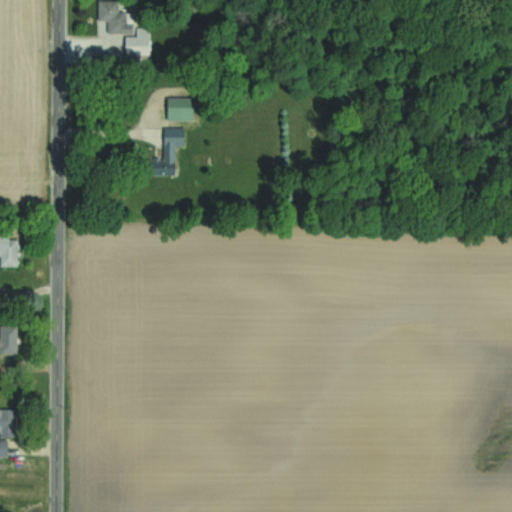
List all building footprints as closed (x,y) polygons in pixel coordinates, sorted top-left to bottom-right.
[(153,27),(136,27),(136,12),(122,12),(122,1),(100,1),(100,21),(110,21),(110,33),(128,33),(128,55),(153,55),(153,27)] [(197,119),(197,97),(171,97),(171,119),(197,119)] [(167,128),(167,160),(146,160),(146,176),(179,176),(179,147),(188,147),(188,128),(167,128)] [(21,267),(21,237),(4,237),(4,225),(0,225),(0,254),(0,255),(0,267),(21,267)] [(20,326),(2,326),(2,340),(0,340),(0,378),(3,379),(3,355),(21,355),(20,326)] [(0,457),(11,457),(11,437),(21,437),(21,409),(0,409),(0,457)]
